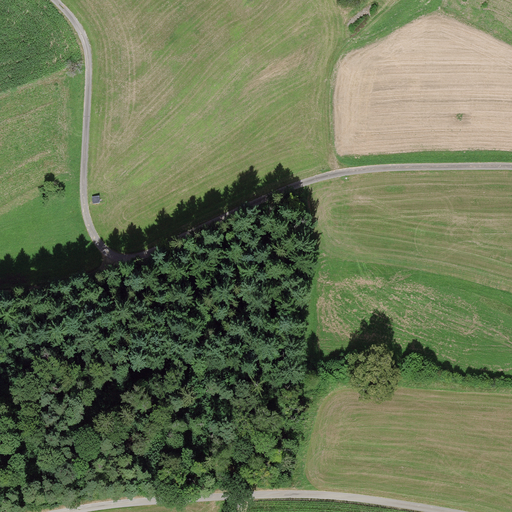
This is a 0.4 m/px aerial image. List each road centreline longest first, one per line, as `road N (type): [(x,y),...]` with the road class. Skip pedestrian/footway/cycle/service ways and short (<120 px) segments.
road 1 (track): [(511,167),(330,174),(135,257),(112,259),(83,212),(86,51),(53,0)]
road 2 (unclassified): [(453,511),(330,495),(191,495),(52,511)]
road 3 (track): [(330,174),(327,91),(335,53),(401,0)]
